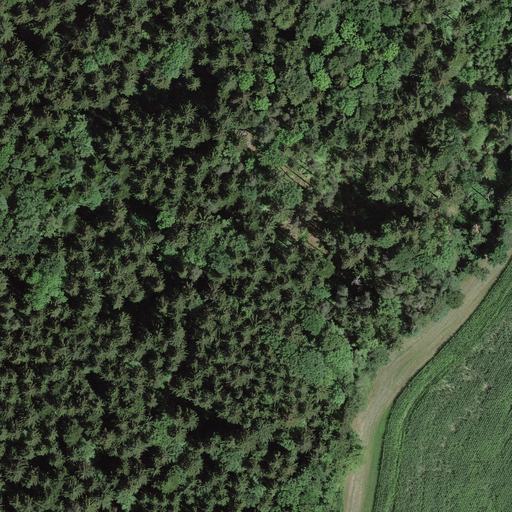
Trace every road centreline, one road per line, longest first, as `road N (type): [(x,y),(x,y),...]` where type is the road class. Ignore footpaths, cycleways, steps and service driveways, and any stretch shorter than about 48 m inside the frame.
road 1 (track): [(511,100),(450,83),(366,99),(237,103),(0,15)]
road 2 (track): [(130,511),(243,185),(248,143),(237,103)]
